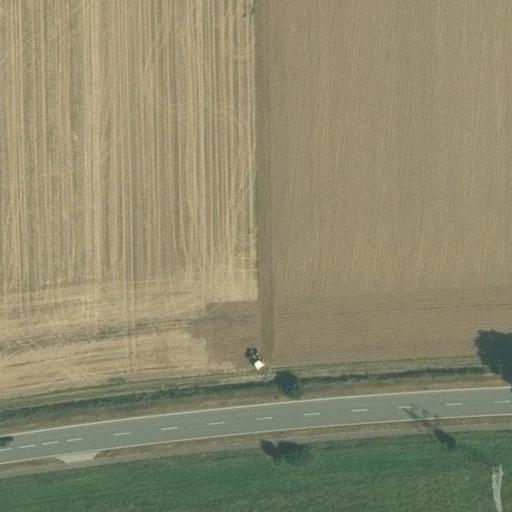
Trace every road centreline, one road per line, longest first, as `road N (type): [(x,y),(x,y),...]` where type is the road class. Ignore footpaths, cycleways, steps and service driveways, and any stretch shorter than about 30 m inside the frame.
road 1 (secondary): [(511,401),(0,448)]
road 2 (track): [(0,408),(272,377),(511,364)]
